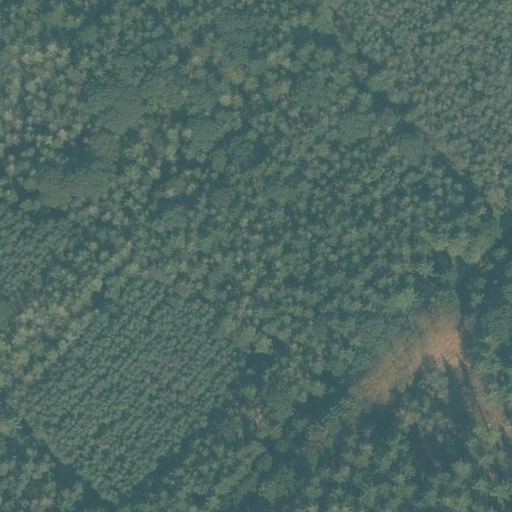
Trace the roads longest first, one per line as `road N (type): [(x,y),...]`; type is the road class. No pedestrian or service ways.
road 1 (unclassified): [(233,511),(511,213)]
road 2 (track): [(508,218),(400,139),(338,70),(314,0)]
